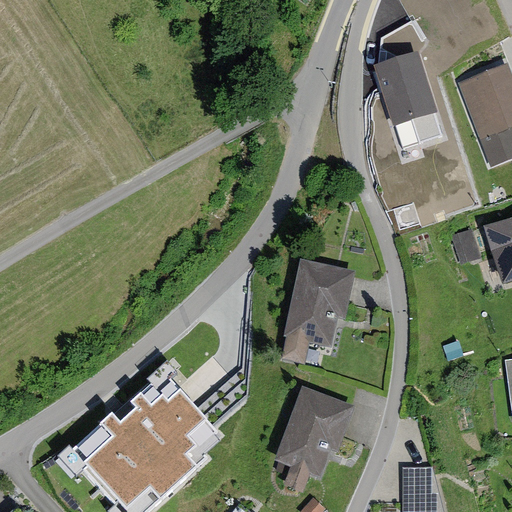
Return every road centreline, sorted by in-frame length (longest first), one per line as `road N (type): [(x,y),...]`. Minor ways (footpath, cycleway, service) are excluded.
road 1 (residential): [(356,511),(393,412),(403,340),(393,258),(347,128),(349,80),(369,0)]
road 2 (residential): [(320,77),(284,197),(249,252),(193,313),(0,451)]
road 3 (unclassified): [(0,268),(320,77)]
